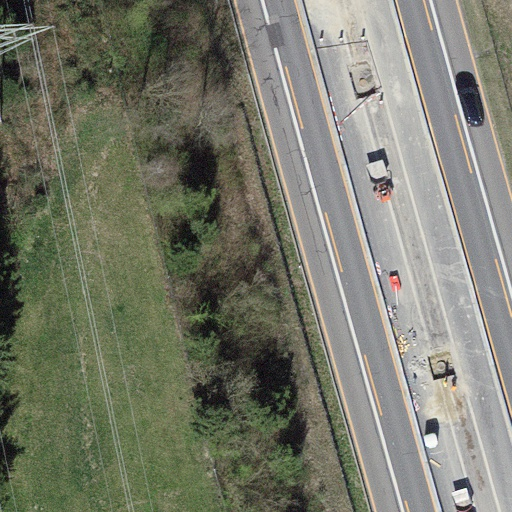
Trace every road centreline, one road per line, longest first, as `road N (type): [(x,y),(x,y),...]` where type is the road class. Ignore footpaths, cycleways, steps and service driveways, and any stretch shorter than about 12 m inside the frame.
road 1 (motorway): [(298,0),(438,511)]
road 2 (motorway): [(511,416),(396,0)]
